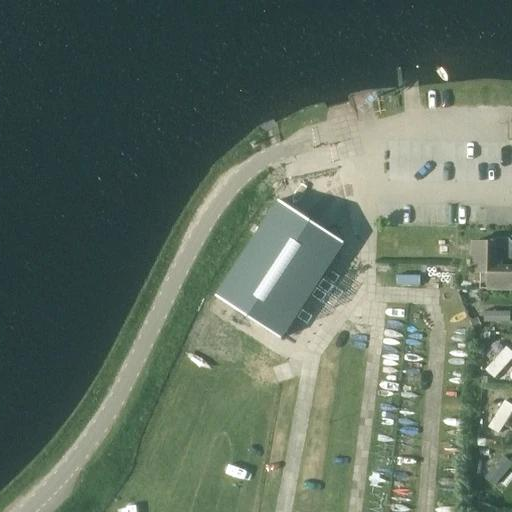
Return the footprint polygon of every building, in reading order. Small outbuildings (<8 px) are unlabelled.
[(283,337),(344,238),(280,198),(218,296),(283,337)] [(489,289),(511,289),(511,243),(509,240),(498,239),(498,243),(474,243),(473,272),(482,272),(482,287),(489,288),(489,289)] [(511,311),(485,311),(485,322),(510,322),(511,311)] [(511,351),(507,347),(487,369),(495,377),(511,358),(511,351)] [(511,404),(505,400),(489,426),(499,433),(511,412),(511,404)] [(511,463),(503,456),(487,477),(496,485),(511,464),(511,463)]
